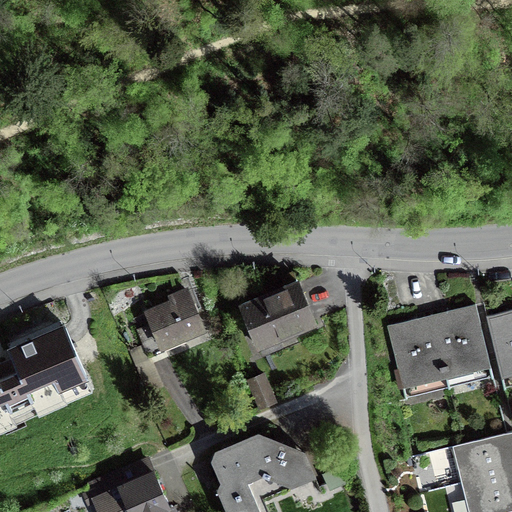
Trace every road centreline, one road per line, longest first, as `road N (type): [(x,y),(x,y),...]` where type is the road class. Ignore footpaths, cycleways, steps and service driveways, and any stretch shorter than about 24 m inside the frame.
road 1 (residential): [(0,288),(194,242),(352,240)]
road 2 (residential): [(352,240),(364,445),(380,511)]
road 3 (residential): [(352,240),(511,241)]
